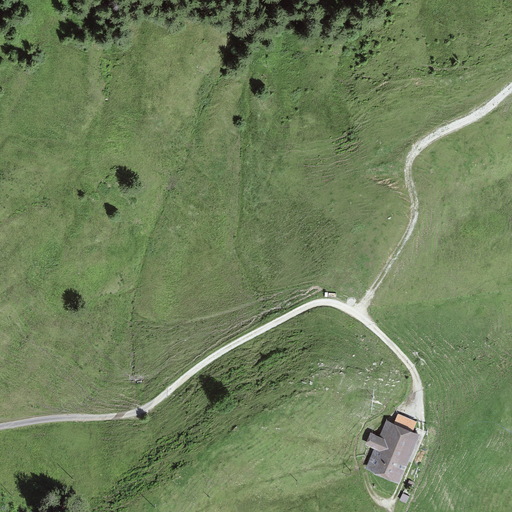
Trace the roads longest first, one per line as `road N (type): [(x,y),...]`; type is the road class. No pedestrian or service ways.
road 1 (track): [(420,404),(403,358),(343,308),(319,303),(218,355),(135,413),(0,426)]
road 2 (track): [(511,88),(490,110),(413,152),(407,166),(415,223),(381,282),(343,308)]
